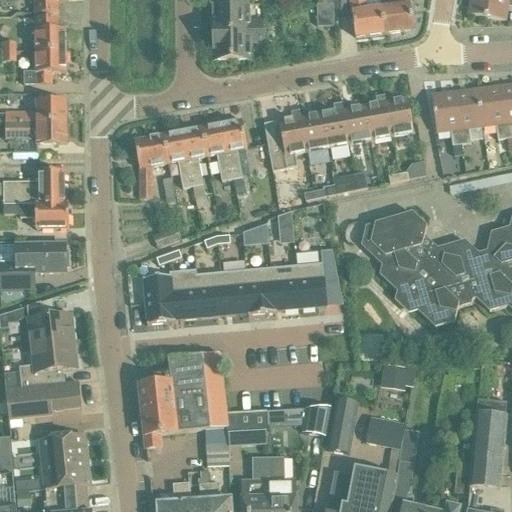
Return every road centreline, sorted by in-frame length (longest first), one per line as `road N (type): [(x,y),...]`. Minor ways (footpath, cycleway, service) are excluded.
road 1 (residential): [(433,54),(190,97)]
road 2 (residential): [(111,351),(98,111)]
road 3 (residential): [(111,351),(342,329)]
road 4 (residential): [(130,511),(111,351)]
